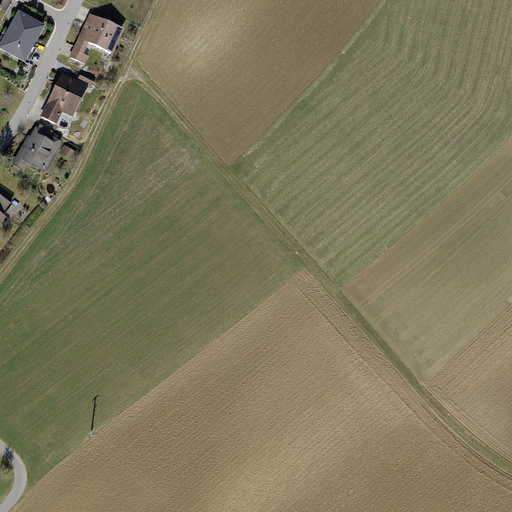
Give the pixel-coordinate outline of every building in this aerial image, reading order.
[(30,19),(20,14),(1,48),(15,56),(19,50),(28,56),(44,27),(35,22),(33,25),(28,22),(30,19)] [(123,30),(99,19),(88,43),(112,54),(123,30)] [(85,65),(89,57),(75,51),(72,58),(85,65)] [(71,81),(63,77),(52,99),(72,110),(76,103),(82,100),(81,97),(85,88),(77,84),(76,82),(73,81),(71,81)] [(56,124),(63,111),(49,104),(42,117),(56,124)] [(61,143),(38,130),(33,139),(31,138),(20,156),(45,171),(61,143)] [(74,152),(69,148),(65,154),(71,158),(74,152)] [(0,223),(4,218),(2,217),(3,215),(2,213),(10,203),(0,195),(0,223)]
